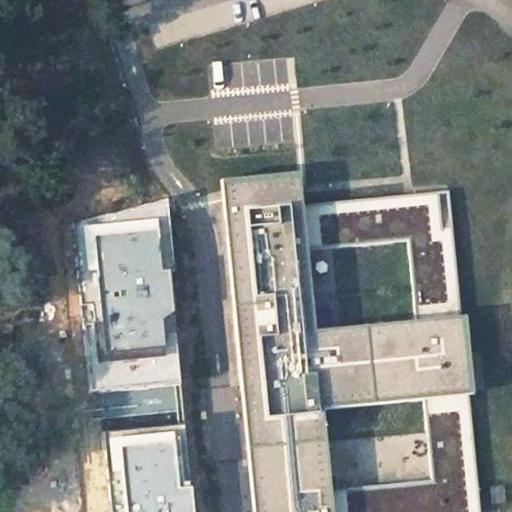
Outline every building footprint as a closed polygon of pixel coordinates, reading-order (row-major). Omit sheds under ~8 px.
[(187,176),(369,123),(373,134),(396,126),(409,150),(416,136),(443,158),(439,166),(511,199),(511,111),(478,93),(491,67),(470,56),(457,58),(437,95),(417,85),(411,63),(401,66),(381,0),(317,0),(330,42),(316,47),(279,58),(273,38),(209,57),(215,76),(162,91),(169,116),(161,119),(175,165),(177,168),(180,170),(185,170),(187,176)] [(317,0),(302,0),(316,47),(330,42),(317,0)] [(271,207),(301,204),(298,172),(220,179),(223,211),(254,208),(253,196),(270,194),(271,207)] [(441,228),(437,191),(301,204),(305,248),(406,238),(414,319),(460,315),(451,227),(441,228)] [(301,204),(271,207),(270,194),(253,196),(254,208),(223,211),(246,450),(261,448),(262,456),(247,458),(251,511),(330,511),(329,491),(321,410),(422,400),(468,396),(460,315),(414,319),(313,329),(305,248),(301,204)] [(478,511),(468,396),(422,400),(430,481),(329,491),(330,511),(478,511)]
